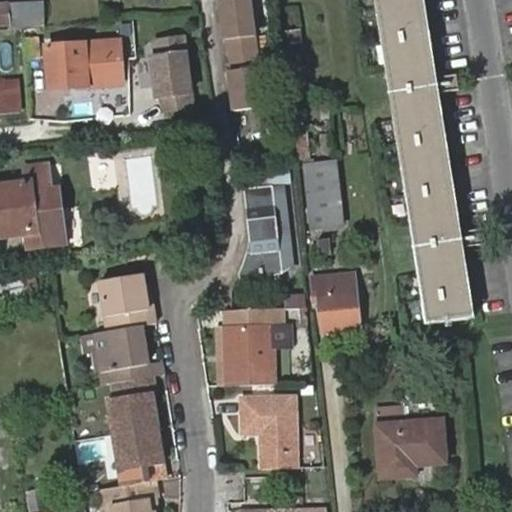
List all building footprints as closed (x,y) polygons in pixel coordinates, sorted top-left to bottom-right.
[(228,40),(233,72),(229,72),(233,111),(263,107),(259,67),(256,67),(253,37),(254,37),(249,0),(220,0),(225,40),(228,40)] [(466,318),(415,0),(375,0),(427,324),(466,318)] [(415,0),(466,318),(475,316),(463,246),(461,230),(439,93),(437,77),(424,0),(415,0)] [(41,3),(0,5),(0,26),(42,24),(41,3)] [(184,36),(155,40),(157,56),(152,56),(155,73),(158,72),(159,79),(155,80),(157,96),(163,96),(164,110),(194,106),(184,36)] [(26,38),(28,59),(40,59),(38,37),(26,38)] [(47,48),(50,89),(121,83),(118,42),(47,48)] [(453,75),(437,77),(439,93),(455,90),(453,75)] [(0,81),(0,114),(22,113),(20,79),(0,81)] [(205,128),(156,133),(158,145),(206,140),(205,128)] [(303,166),(311,232),(344,228),(336,160),(303,166)] [(0,186),(0,236),(24,234),(27,248),(65,243),(58,189),(51,190),(47,164),(24,167),(26,183),(0,186)] [(293,185),(290,164),(260,167),(262,188),(245,190),(252,253),(247,254),(239,274),(280,269),(272,187),(293,185)] [(477,228),(461,230),(463,246),(479,244),(477,228)] [(35,271),(0,275),(0,300),(11,299),(12,306),(40,301),(35,271)] [(318,296),(322,334),(362,331),(356,272),(311,277),(313,296),(318,296)] [(99,284),(103,315),(146,308),(142,277),(99,284)] [(306,295),(288,296),(289,321),(307,320),(306,295)] [(283,309),(230,311),(223,311),(224,326),(227,386),(276,385),(274,325),(283,326),(283,309)] [(217,386),(227,386),(224,326),(216,327),(217,386)] [(148,363),(142,327),(82,337),(85,352),(93,351),(99,386),(111,384),(153,377),(162,376),(159,361),(148,363)] [(107,400),(113,435),(158,427),(152,393),(155,392),(153,377),(111,384),(113,399),(107,400)] [(260,433),(262,470),(298,469),(295,399),(242,401),(242,435),(260,433)] [(375,407),(382,480),(417,477),(417,467),(446,465),(443,419),(405,423),(403,405),(375,407)] [(0,409),(0,439),(9,438),(5,408),(0,409)] [(123,470),(126,485),(152,481),(165,479),(158,427),(113,435),(118,470),(123,470)] [(97,490),(101,511),(157,511),(152,481),(126,485),(97,490)] [(28,491),(31,511),(35,511),(47,510),(44,489),(28,491)]
